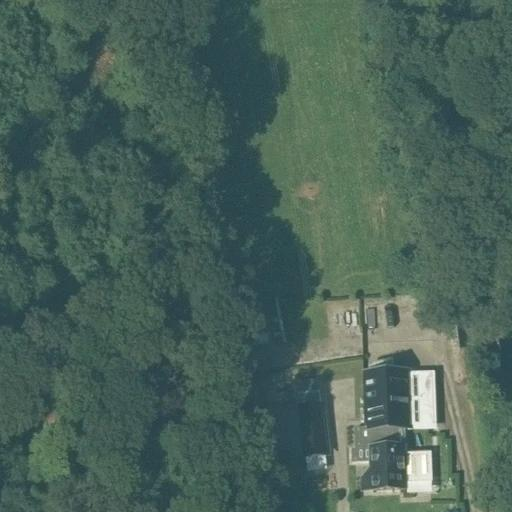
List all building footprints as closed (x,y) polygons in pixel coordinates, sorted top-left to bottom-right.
[(406,375),(368,376),(369,429),(398,429),(435,427),(432,374),(407,375),(406,375)] [(300,408),(302,432),(324,429),(321,406),(300,408)] [(269,453),(297,451),(295,412),(266,414),(269,453)] [(324,429),(302,432),(305,458),(325,456),(327,456),(324,429)] [(356,430),(356,462),(371,462),(372,491),(406,490),(406,479),(430,479),(429,457),(405,458),(405,448),(398,448),(398,429),(369,429),(356,430)] [(327,470),(325,456),(305,458),(306,472),(327,470)]
